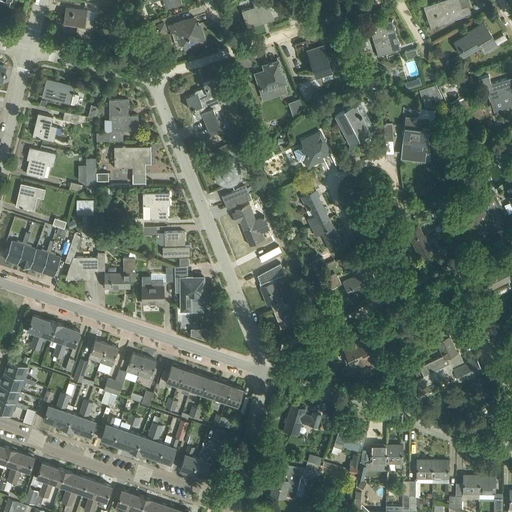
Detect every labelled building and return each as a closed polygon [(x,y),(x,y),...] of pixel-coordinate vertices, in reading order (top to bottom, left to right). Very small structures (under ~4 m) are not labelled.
[(252,0),(255,6),(242,10),(247,27),(263,22),(262,18),(273,14),(268,0),(252,0)] [(284,3),(285,7),(289,16),(289,14),(295,12),(296,13),(291,0),(284,3)] [(292,0),(293,0),(294,3),(297,13),(298,13),(297,11),(304,9),(304,10),(305,10),(300,0),(292,0)] [(440,0),(424,6),(427,15),(431,27),(454,19),(454,18),(470,13),(470,12),(471,11),(471,10),(467,0),(445,0),(442,1),(441,0),(440,0)] [(63,21),(68,22),(78,23),(76,34),(91,37),(94,17),(86,16),(87,8),(66,5),(63,21)] [(180,43),(183,42),(185,48),(205,41),(202,31),(200,32),(194,16),(169,24),(175,41),(178,39),(180,43)] [(369,26),(378,55),(401,48),(392,19),(369,26)] [(158,24),(160,30),(166,28),(164,22),(158,24)] [(480,44),(485,52),(498,45),(484,22),(471,29),(472,31),(455,41),(463,55),(480,44)] [(309,50),(316,74),(332,69),(324,45),(309,50)] [(416,47),(405,51),(407,58),(419,54),(416,47)] [(286,82),(279,59),(268,63),(270,68),(257,72),(260,79),(258,80),(262,93),(272,89),(271,87),(286,82)] [(463,60),(455,62),(456,68),(465,66),(463,60)] [(426,79),(433,77),(429,63),(422,64),(426,79)] [(359,83),(370,78),(367,72),(356,78),(359,83)] [(461,75),(465,83),(471,81),(467,73),(461,75)] [(489,76),(479,80),(483,90),(488,92),(490,99),(493,98),(496,106),(511,100),(511,76),(507,79),(506,77),(506,78),(491,82),(489,76)] [(46,77),(42,96),(71,103),(71,102),(77,104),(79,94),(74,93),(76,84),(75,84),(75,85),(47,78),(47,77),(46,77)] [(193,107),(196,115),(196,116),(197,116),(197,117),(198,117),(199,117),(203,115),(210,133),(220,129),(219,129),(222,128),(214,106),(220,104),(215,92),(220,89),(216,77),(203,82),(205,86),(199,88),(200,91),(186,96),(191,109),(193,107)] [(420,77),(405,82),(407,89),(422,84),(420,77)] [(436,83),(431,85),(434,93),(439,91),(440,91),(436,83)] [(388,87),(375,91),(378,100),(391,96),(388,87)] [(301,97),(288,101),(293,117),(304,105),(301,97)] [(110,118),(112,118),(112,129),(139,129),(139,114),(129,114),(128,98),(109,98),(110,118)] [(332,110),(334,105),(326,102),(324,108),(332,110)] [(91,104),(90,111),(84,109),(83,114),(89,116),(89,115),(96,117),(99,106),(91,104)] [(351,143),(371,132),(356,104),(336,115),(351,143)] [(63,118),(78,121),(88,120),(89,116),(83,114),(65,110),(63,118)] [(33,134),(52,139),(54,130),(50,129),(53,115),(38,112),(33,134)] [(423,118),(406,116),(402,147),(403,156),(406,156),(407,147),(426,149),(429,125),(422,125),(423,118)] [(392,122),(384,122),(385,139),(393,139),(392,122)] [(97,139),(110,139),(110,130),(105,130),(97,131),(97,139)] [(299,160),(304,158),(308,165),(320,159),(318,155),(329,149),(321,130),(301,139),(304,145),(294,149),(299,160)] [(222,153),(231,149),(228,142),(219,146),(222,153)] [(133,166),(133,182),(146,181),(146,162),(151,162),(151,145),(114,145),(114,166),(133,166)] [(53,165),(56,152),(30,146),(27,158),(29,159),(26,172),(41,176),(44,163),(53,165)] [(86,157),(87,183),(97,183),(96,157),(86,157)] [(224,161),(220,163),(217,167),(216,172),(216,177),(219,181),(223,184),(228,185),(232,184),(237,181),(239,178),(240,173),(240,168),(237,164),(233,161),(229,160),(224,161)] [(109,171),(97,171),(97,179),(109,179),(109,171)] [(80,191),(83,184),(71,180),(69,188),(80,191)] [(43,197),(46,188),(21,182),(16,205),(21,206),(23,207),(23,206),(31,208),(34,194),(43,197)] [(232,190),(234,197),(246,193),(243,186),(232,190)] [(480,193),(483,200),(493,195),(490,188),(480,193)] [(316,189),(301,196),(307,208),(309,207),(313,215),(308,218),(312,226),(329,217),(316,189)] [(170,192),(143,192),(143,205),(150,205),(150,217),(168,217),(167,200),(170,200),(170,192)] [(246,193),(234,197),(237,204),(248,199),(246,193)] [(77,198),(77,213),(93,213),(94,198),(77,198)] [(433,199),(421,205),(412,210),(415,216),(436,206),(433,199)] [(250,245),(266,238),(263,232),(270,229),(264,215),(256,219),(249,202),(235,208),(236,210),(232,211),(236,222),(240,220),(250,245)] [(469,208),(461,212),(470,231),(482,225),(484,228),(492,224),(482,205),(471,211),(469,208)] [(122,224),(131,224),(131,217),(131,216),(121,216),(122,224)] [(131,224),(131,225),(144,225),(144,216),(131,217),(131,224)] [(59,225),(64,227),(66,221),(55,217),(53,223),(59,225)] [(329,217),(312,226),(316,235),(321,232),(330,250),(342,244),(329,217)] [(157,232),(157,224),(144,225),(144,232),(157,232)] [(64,227),(59,225),(56,234),(58,234),(63,236),(65,236),(65,235),(66,234),(68,228),(64,227)] [(144,225),(131,225),(132,233),(144,233),(144,225)] [(428,242),(420,225),(408,231),(421,259),(434,253),(429,241),(428,242)] [(191,255),(191,244),(185,244),(185,230),(165,230),(165,245),(163,245),(163,256),(180,255),(180,263),(189,263),(189,255),(191,255)] [(98,270),(98,255),(74,256),(77,247),(79,248),(83,235),(81,234),(81,233),(75,231),(65,260),(71,262),(68,273),(69,273),(69,276),(77,276),(77,277),(81,277),(81,278),(83,278),(83,277),(90,277),(90,270),(98,270)] [(25,241),(27,242),(28,237),(24,235),(23,241),(18,239),(17,241),(12,239),(8,249),(7,249),(5,255),(6,255),(5,258),(6,258),(17,262),(18,262),(25,241)] [(25,241),(18,262),(23,264),(22,266),(28,268),(29,266),(30,266),(36,247),(31,245),(31,244),(27,242),(25,241)] [(37,247),(36,247),(30,266),(30,267),(30,266),(42,270),(42,271),(49,250),(51,250),(53,245),(49,244),(47,249),(42,247),(42,249),(37,247)] [(49,250),(42,271),(42,270),(54,274),(54,275),(61,255),(60,255),(55,254),(56,252),(51,250),(49,250)] [(357,295),(355,291),(377,280),(364,254),(355,259),(349,262),(356,275),(343,281),(344,284),(351,298),(357,295)] [(136,280),(136,256),(124,256),(124,271),(105,272),(105,286),(110,286),(111,290),(118,290),(120,286),(130,286),(130,280),(136,280)] [(322,256),(305,266),(308,272),(314,269),(318,266),(326,262),(322,256)] [(287,259),(267,266),(269,272),(289,266),(287,259)] [(511,280),(511,261),(497,269),(498,270),(481,278),(486,290),(509,280),(510,282),(511,280)] [(175,276),(188,276),(188,264),(174,265),(175,276)] [(167,280),(175,279),(175,276),(174,265),(166,265),(167,280)] [(151,274),(142,274),(143,302),(164,301),(163,278),(151,279),(151,274)] [(329,284),(339,279),(337,274),(327,280),(329,284)] [(191,276),(188,276),(175,276),(175,279),(175,280),(175,290),(181,290),(181,309),(191,309),(191,296),(204,295),(204,275),(192,276),(192,275),(191,275),(191,276)] [(271,302),(273,307),(284,303),(282,297),(280,298),(273,280),(260,286),(267,303),(271,302)] [(318,297),(314,288),(313,286),(307,288),(312,299),(318,297)] [(218,298),(211,301),(215,310),(222,307),(218,298)] [(284,303),(273,307),(281,327),(304,317),(299,304),(287,309),(284,303)] [(36,331),(40,333),(45,317),(33,313),(28,328),(36,331)] [(45,334),(51,337),(55,326),(57,321),(50,319),(45,317),(40,333),(45,334)] [(66,330),(68,325),(63,323),(57,321),(55,326),(51,337),(63,340),(66,330)] [(75,345),(80,329),(68,325),(66,330),(63,340),(75,345)] [(199,337),(207,340),(208,340),(208,334),(208,331),(207,331),(199,331),(199,337)] [(420,366),(424,374),(442,366),(462,356),(459,351),(458,351),(450,334),(436,341),(443,355),(420,366)] [(347,354),(345,355),(345,357),(346,359),(347,362),(347,364),(351,363),(353,367),(353,366),(353,365),(358,362),(361,369),(370,364),(368,359),(380,354),(372,336),(365,339),(365,337),(344,347),(347,354)] [(95,358),(100,361),(107,342),(95,338),(89,356),(95,358)] [(107,342),(100,361),(106,363),(112,365),(119,346),(107,342)] [(133,351),(131,355),(126,369),(138,374),(143,360),(145,355),(133,351)] [(31,356),(25,354),(22,361),(29,363),(31,356)] [(145,355),(143,360),(138,374),(150,378),(156,359),(145,355)] [(442,366),(424,374),(424,375),(431,371),(434,378),(454,369),(459,381),(483,370),(476,356),(464,362),(462,356),(442,366)] [(69,357),(65,369),(71,371),(75,359),(69,357)] [(88,360),(81,357),(74,378),(81,381),(88,360)] [(28,365),(9,359),(8,359),(9,359),(5,371),(25,378),(25,380),(30,382),(31,378),(26,376),(28,372),(26,371),(28,366),(28,365)] [(389,361),(382,364),(385,371),(392,368),(389,361)] [(167,380),(178,384),(182,372),(184,367),(178,365),(179,364),(173,362),(172,363),(171,363),(168,371),(163,369),(158,384),(165,386),(167,380)] [(182,372),(178,384),(190,388),(194,376),(196,371),(184,367),(182,372)] [(25,378),(5,371),(3,376),(1,376),(0,380),(0,381),(1,382),(1,383),(19,390),(21,384),(23,385),(25,380),(25,378)] [(194,376),(190,388),(202,392),(206,380),(208,375),(196,371),(194,376)] [(385,380),(391,377),(388,371),(382,374),(385,380)] [(202,392),(214,396),(219,379),(218,379),(219,377),(213,375),(213,377),(208,375),(206,380),(202,392)] [(111,391),(115,379),(108,377),(108,379),(104,389),(105,389),(111,391)] [(214,396),(226,400),(231,383),(226,381),(226,380),(221,378),(220,379),(219,379),(214,396)] [(115,379),(111,391),(117,393),(119,393),(123,382),(115,379)] [(19,390),(1,383),(0,384),(0,396),(17,403),(16,404),(22,406),(23,402),(18,400),(19,396),(18,395),(19,390)] [(231,383),(226,400),(238,404),(244,387),(242,387),(231,383)] [(430,393),(427,385),(415,389),(419,398),(430,393)] [(146,388),(142,401),(149,404),(153,391),(146,388)] [(47,389),(44,399),(50,401),(53,391),(47,389)] [(107,403),(111,391),(105,389),(104,393),(101,401),(107,403)] [(117,393),(111,391),(107,403),(113,405),(117,393)] [(17,403),(0,396),(0,412),(1,411),(11,414),(13,409),(15,409),(16,404),(17,403)] [(43,419),(55,423),(61,407),(49,403),(43,419)] [(284,429),(298,433),(302,420),(317,425),(321,413),(313,411),(312,415),(304,412),(306,407),(292,403),(284,429)] [(60,424),(67,427),(67,426),(69,421),(72,411),(65,409),(61,407),(55,423),(60,424)] [(88,417),(91,409),(86,407),(83,415),(78,430),(90,434),(95,419),(88,417)] [(78,413),(72,411),(69,421),(67,426),(69,427),(68,429),(73,431),(74,428),(78,430),(83,415),(78,413)] [(101,438),(113,442),(115,437),(119,426),(113,424),(115,416),(109,414),(107,422),(106,422),(101,438)] [(188,421),(181,418),(178,429),(185,431),(188,421)] [(142,452),(147,454),(158,422),(152,421),(147,436),(141,434),(136,450),(142,452)] [(158,422),(147,454),(158,457),(164,441),(158,439),(163,424),(158,422)] [(115,437),(113,442),(124,446),(126,441),(130,430),(119,426),(115,437)] [(363,444),(367,432),(349,426),(345,438),(363,444)] [(217,427),(213,439),(222,442),(226,431),(217,427)] [(191,442),(194,430),(188,428),(185,440),(191,442)] [(129,448),(136,450),(141,434),(130,430),(126,441),(124,446),(129,448)] [(158,457),(171,462),(176,445),(178,438),(166,434),(164,441),(158,457)] [(0,459),(6,461),(11,447),(5,444),(5,445),(0,443),(0,459)] [(388,443),(371,443),(372,461),(387,461),(388,443)] [(388,443),(387,461),(403,462),(403,444),(388,443)] [(191,472),(192,472),(194,467),(198,456),(192,454),(195,446),(189,444),(186,452),(180,468),(187,470),(186,472),(191,473),(191,472)] [(7,479),(12,481),(22,451),(17,449),(16,448),(17,447),(12,445),(12,447),(11,447),(6,461),(12,464),(7,479)] [(194,467),(192,472),(204,476),(210,460),(212,452),(206,450),(204,458),(198,456),(194,467)] [(12,481),(16,483),(21,468),(29,470),(34,455),(33,454),(33,453),(28,451),(28,453),(22,451),(12,481)] [(352,465),(358,466),(360,453),(355,452),(352,465)] [(433,464),(433,459),(417,458),(417,476),(432,476),(433,464)] [(351,473),(308,459),(305,467),(318,471),(320,468),(349,478),(351,473)] [(432,476),(448,477),(449,459),(433,459),(433,464),(432,476)] [(54,465),(42,461),(37,476),(44,478),(39,493),(44,495),(54,465)] [(302,466),(289,463),(288,471),(276,468),(271,491),(286,494),(296,496),(302,466)] [(357,477),(363,478),(366,464),(360,463),(357,477)] [(44,495),(48,497),(54,481),(60,483),(65,468),(59,466),(54,465),(44,495)] [(65,468),(60,483),(72,487),(76,473),(77,472),(72,471),(72,470),(65,468)] [(83,491),(88,477),(76,473),(72,487),(83,491)] [(464,474),(463,491),(479,492),(480,474),(464,474)] [(480,474),(479,492),(495,492),(495,474),(480,474)] [(88,477),(83,491),(94,495),(99,480),(88,476),(88,477)] [(363,489),(366,482),(361,479),(358,486),(363,489)] [(94,495),(92,502),(89,511),(93,511),(99,497),(106,500),(112,484),(99,480),(94,495)] [(127,511),(134,492),(122,488),(117,503),(124,506),(122,511),(127,511)] [(131,511),(133,508),(140,510),(145,495),(139,493),(134,492),(127,511),(131,511)] [(140,510),(144,511),(152,511),(155,505),(157,499),(152,498),(145,495),(140,510)] [(23,511),(27,504),(9,498),(5,511),(7,511),(12,511),(14,508),(19,510),(18,511),(23,511)] [(157,499),(155,505),(152,511),(165,511),(166,508),(168,503),(157,499)] [(169,504),(168,503),(166,508),(165,511),(177,511),(179,507),(174,505),(174,504),(169,502),(169,504)]
